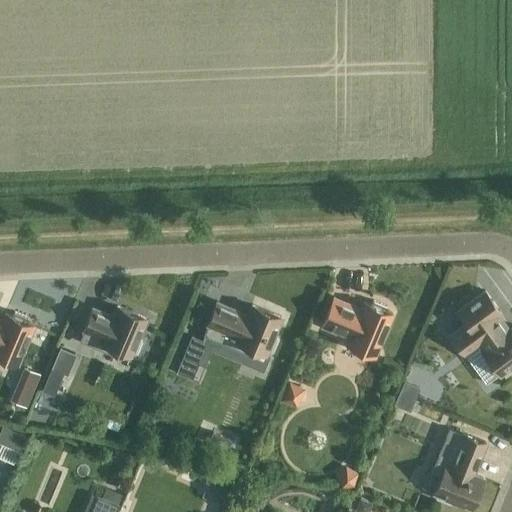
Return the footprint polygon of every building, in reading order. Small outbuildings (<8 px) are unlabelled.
[(500,311),(485,290),(457,310),(466,323),(450,335),(463,353),(480,341),(484,347),(481,350),(499,374),(502,372),(505,375),(511,369),(511,327),(507,331),(495,315),(500,311)] [(350,303),(333,296),(321,324),(349,336),(346,343),(374,355),(392,313),(385,310),(387,306),(372,300),(371,304),(364,301),(360,310),(349,306),(350,303)] [(208,324),(204,334),(247,352),(249,346),(265,353),(267,350),(271,351),(276,338),(273,336),(281,317),(252,304),(246,316),(240,313),(240,311),(216,301),(207,323),(208,324)] [(79,340),(112,353),(114,348),(130,354),(132,351),(135,352),(141,339),(138,337),(146,318),(116,305),(112,316),(92,307),(82,329),(84,330),(79,340)] [(0,355),(17,363),(33,324),(27,321),(28,317),(14,311),(12,315),(5,312),(2,320),(0,318),(0,355)] [(191,335),(183,355),(176,371),(192,377),(207,342),(191,335)] [(51,365),(41,389),(54,394),(63,372),(66,374),(75,353),(59,346),(51,365)] [(418,388),(403,381),(398,392),(413,399),(418,388)] [(290,383),(283,398),(295,403),(302,388),(290,383)] [(398,392),(393,404),(408,410),(413,399),(398,392)] [(0,429),(0,441),(19,449),(25,435),(2,425),(0,429)] [(485,442),(463,432),(463,434),(449,428),(431,472),(440,475),(433,492),(470,507),(483,478),(472,473),(485,442)] [(212,431),(208,441),(227,448),(231,439),(212,431)] [(211,465),(205,480),(224,488),(230,473),(211,465)] [(346,468),(338,475),(342,484),(352,484),(355,473),(346,468)] [(113,511),(121,494),(106,487),(102,496),(97,494),(89,511),(113,511)]
